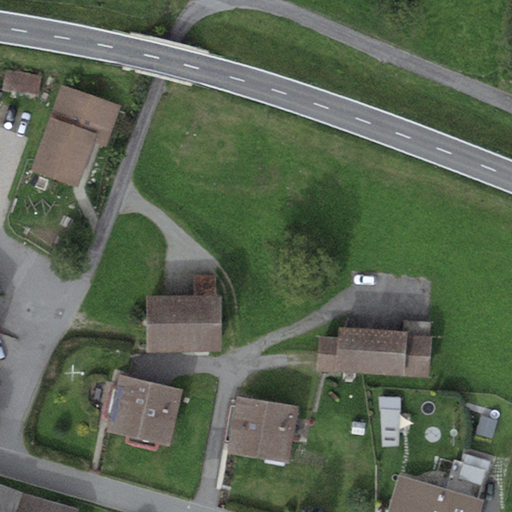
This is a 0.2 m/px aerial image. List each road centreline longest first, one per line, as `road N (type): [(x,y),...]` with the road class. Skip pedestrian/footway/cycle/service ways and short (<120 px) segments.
road 1 (primary): [(511,175),(210,70),(0,26)]
road 2 (unclassified): [(225,0),(204,5),(174,41),(90,262),(36,343),(0,451)]
road 3 (unclassified): [(511,103),(267,0)]
road 4 (residential): [(0,460),(196,511)]
